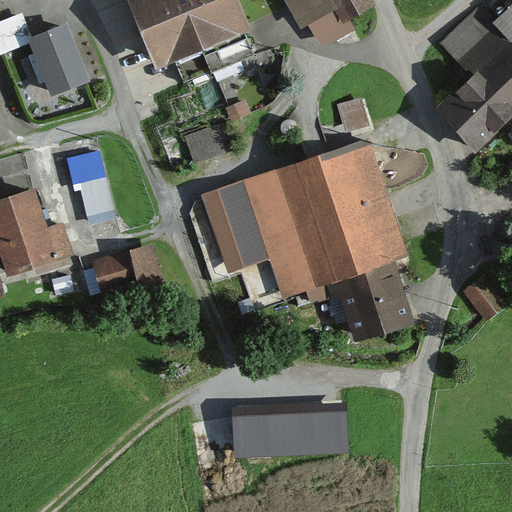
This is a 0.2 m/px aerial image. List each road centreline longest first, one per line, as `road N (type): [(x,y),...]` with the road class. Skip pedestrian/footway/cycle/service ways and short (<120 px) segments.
road 1 (tertiary): [(381,0),(450,178),(452,260),(421,376),(409,511)]
road 2 (track): [(49,511),(194,387),(240,372),(421,376)]
road 3 (track): [(240,372),(130,117)]
road 4 (residential): [(130,117),(0,153)]
road 5 (residential): [(130,117),(84,0)]
